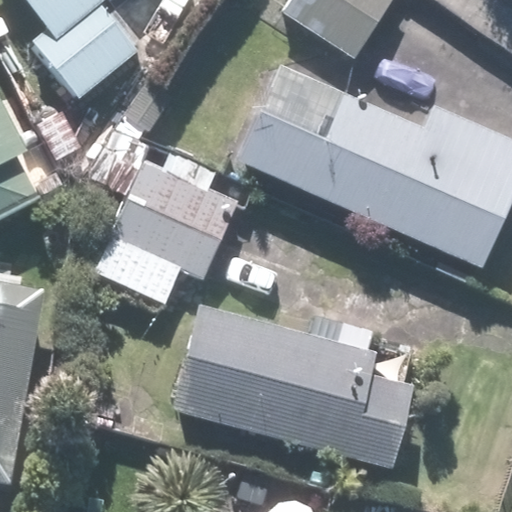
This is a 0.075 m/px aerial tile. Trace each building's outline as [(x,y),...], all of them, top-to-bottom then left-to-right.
[(140,58),(101,8),(111,0),(23,0),(39,19),(74,109),(140,58)] [(291,0),(281,14),(353,64),(397,0),(291,0)] [(419,134),(280,71),(237,166),(483,277),(511,212),(511,145),(430,109),(419,134)] [(0,100),(0,223),(50,197),(0,100)] [(237,207),(208,194),(216,178),(156,149),(95,277),(165,311),(182,275),(200,284),(237,207)] [(0,488),(11,491),(43,296),(0,288),(0,488)] [(413,390),(374,382),(380,355),(368,353),(372,333),(284,313),(280,330),(197,311),(173,419),(395,468),(413,390)]
